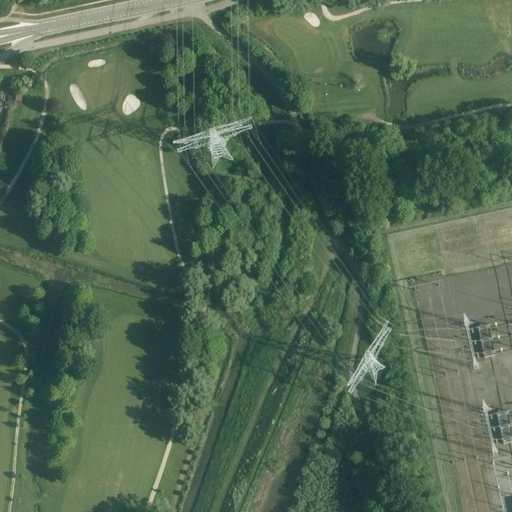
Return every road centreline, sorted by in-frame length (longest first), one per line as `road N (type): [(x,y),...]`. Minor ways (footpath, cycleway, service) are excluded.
road 1 (track): [(338,239),(215,511)]
road 2 (tertiary): [(178,0),(49,27)]
